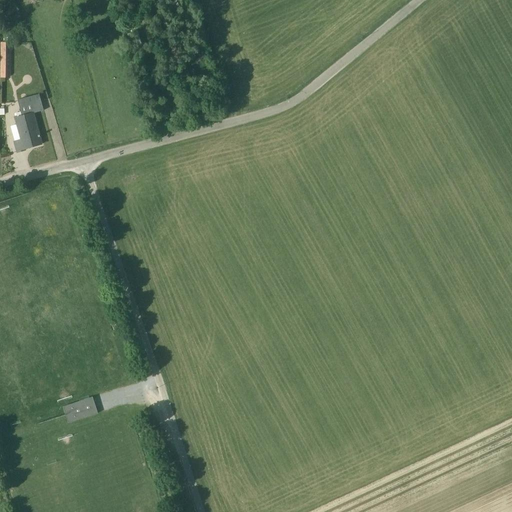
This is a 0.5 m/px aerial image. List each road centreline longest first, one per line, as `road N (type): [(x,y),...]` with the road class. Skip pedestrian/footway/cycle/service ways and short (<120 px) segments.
road 1 (unclassified): [(418,0),(297,99),(83,162)]
road 2 (unclassified): [(83,162),(200,511)]
